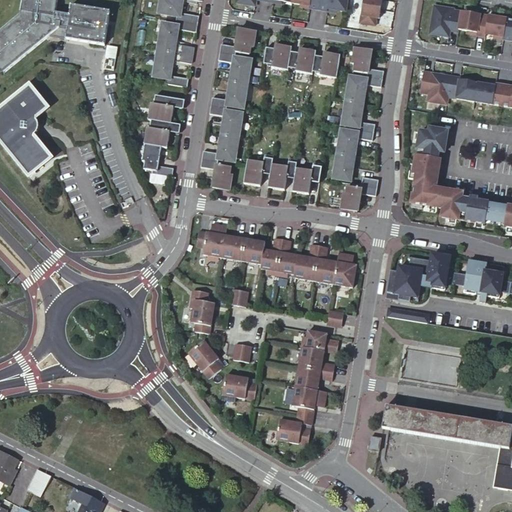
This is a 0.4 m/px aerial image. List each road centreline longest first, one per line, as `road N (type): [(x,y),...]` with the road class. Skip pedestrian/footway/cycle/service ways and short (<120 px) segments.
road 1 (residential): [(381,226),(344,442),(330,459)]
road 2 (residential): [(185,201),(381,226)]
road 3 (residential): [(398,49),(216,20)]
road 4 (residential): [(216,20),(185,201)]
road 5 (residential): [(398,49),(386,104),(381,226)]
road 6 (residential): [(0,440),(142,511)]
road 7 (tertiary): [(232,452),(157,374),(135,336)]
road 8 (tertiary): [(112,366),(191,433),(232,452)]
road 9 (residential): [(381,226),(511,256)]
road 10 (tertiary): [(90,289),(0,207)]
